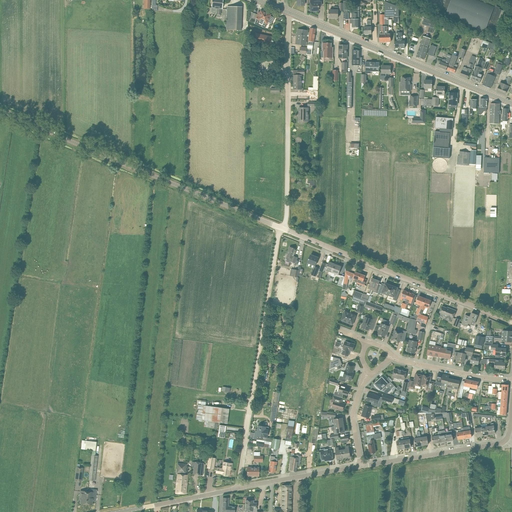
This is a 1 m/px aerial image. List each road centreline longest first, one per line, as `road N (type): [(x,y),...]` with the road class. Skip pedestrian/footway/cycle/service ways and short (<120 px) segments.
road 1 (unclassified): [(511,322),(0,110)]
road 2 (tertiary): [(511,100),(288,12)]
road 3 (track): [(248,413),(280,227)]
road 4 (unclassified): [(360,466),(506,440)]
road 5 (unclassified): [(236,488),(360,466)]
road 6 (residential): [(391,356),(511,380)]
